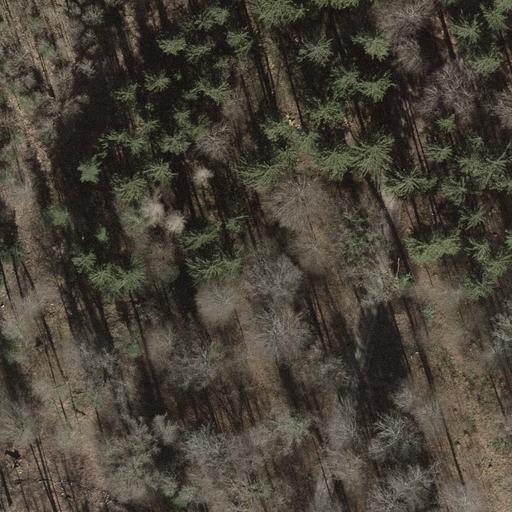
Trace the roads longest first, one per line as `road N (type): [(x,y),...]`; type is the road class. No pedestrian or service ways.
road 1 (track): [(315,511),(382,259),(404,0)]
road 2 (track): [(511,19),(398,108)]
